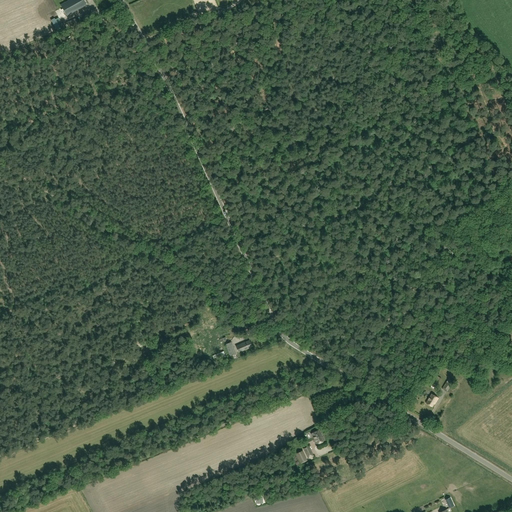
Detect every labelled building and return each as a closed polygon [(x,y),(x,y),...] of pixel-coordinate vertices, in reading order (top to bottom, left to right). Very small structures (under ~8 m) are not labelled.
[(75,0),(62,8),(66,16),(87,5),(84,0),(75,0)] [(66,22),(68,27),(78,23),(76,18),(66,22)] [(238,352),(243,350),(252,347),(250,341),(236,346),(238,352)] [(236,353),(232,342),(226,345),(231,356),(236,353)] [(431,386),(435,388),(441,379),(437,376),(431,386)] [(447,382),(442,389),(447,392),(451,385),(447,382)] [(432,407),(434,404),(435,404),(439,398),(432,394),(426,403),(432,407)] [(320,430),(312,434),(317,445),(325,441),(320,430)] [(313,456),(309,446),(304,449),(308,458),(313,456)] [(307,460),(302,451),(297,454),(301,463),(307,460)] [(454,506),(451,498),(446,500),(449,508),(454,506)]
